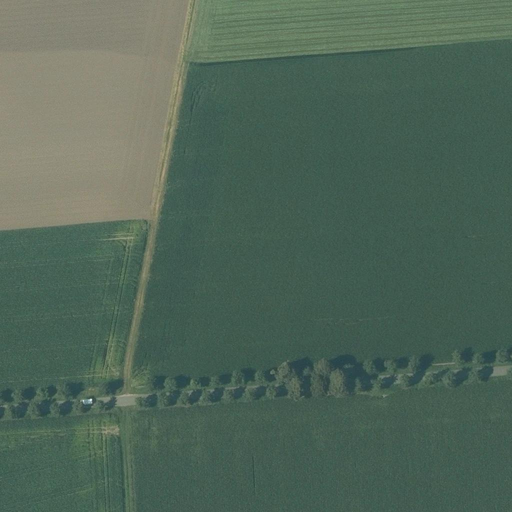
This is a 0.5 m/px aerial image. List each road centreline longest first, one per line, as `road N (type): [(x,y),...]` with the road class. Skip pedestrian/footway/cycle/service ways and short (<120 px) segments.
road 1 (unclassified): [(511,372),(0,410)]
road 2 (track): [(196,0),(124,400)]
